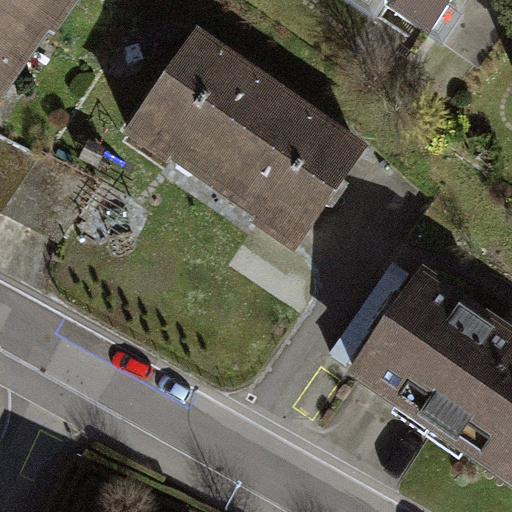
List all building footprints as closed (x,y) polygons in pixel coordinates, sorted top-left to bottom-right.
[(0,0),(0,73),(31,24),(47,32),(70,0),(0,0)] [(449,0),(376,0),(426,34),(449,0)] [(196,37),(130,131),(168,158),(175,148),(264,210),(256,222),(293,248),(323,204),(330,209),(345,188),(336,182),(358,151),(196,37)] [(0,204),(1,205),(37,154),(0,132),(0,204)] [(94,186),(37,154),(1,205),(60,237),(94,186)] [(511,339),(506,335),(423,277),(355,372),(497,472),(511,450),(511,339)] [(511,450),(497,472),(511,482),(511,450)]
